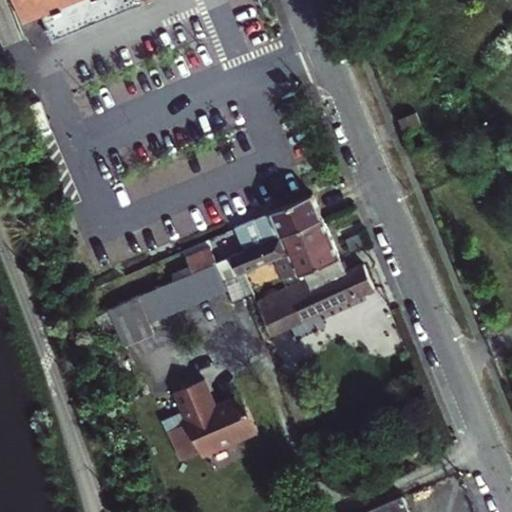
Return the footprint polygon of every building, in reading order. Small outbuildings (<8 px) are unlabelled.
[(12,0),(24,26),(40,17),(55,46),(149,8),(146,0),(12,0)] [(413,89),(397,96),(404,112),(420,106),(413,89)] [(270,337),(377,292),(367,268),(351,274),(318,196),(235,231),(246,256),(223,266),(217,250),(193,260),(199,276),(116,313),(124,331),(282,261),(290,281),(253,296),(270,337)] [(259,430),(242,393),(215,406),(203,379),(175,393),(205,456),(259,430)] [(413,511),(405,495),(366,511),(413,511)]
